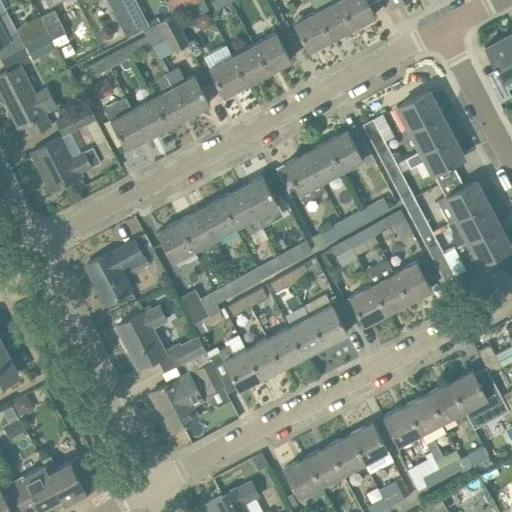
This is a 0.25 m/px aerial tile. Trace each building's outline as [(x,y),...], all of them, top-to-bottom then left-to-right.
[(137,31),(149,25),(135,0),(132,0),(123,5),(137,31)] [(166,0),(172,13),(197,0),(166,0)] [(191,17),(196,15),(208,8),(203,0),(202,0),(187,8),(191,17)] [(231,1),(230,0),(210,0),(216,9),(231,1)] [(315,9),(330,38),(352,26),(338,0),(311,0),(310,1),(315,9)] [(338,0),(352,26),(375,14),(367,0),(338,0)] [(123,5),(113,11),(126,37),(137,31),(123,5)] [(55,8),(41,14),(53,38),(67,31),(55,8)] [(293,21),(298,32),(308,49),(330,38),(315,9),(293,21)] [(143,29),(152,45),(159,57),(173,50),(173,51),(189,42),(174,13),(143,29)] [(25,44),(18,32),(7,38),(0,25),(0,56),(0,57),(25,44)] [(102,28),(100,32),(102,37),(107,38),(111,36),(113,32),(111,27),(106,26),(102,28)] [(152,45),(143,29),(146,34),(125,45),(131,56),(142,51),(152,45)] [(253,42),(268,71),(290,59),(275,30),(253,42)] [(32,59),(55,47),(51,39),(50,39),(47,33),(25,44),(32,59)] [(511,84),(511,49),(505,35),(484,46),(495,67),(484,73),(499,101),(510,95),(507,88),(511,84)] [(253,42),(231,54),(246,82),(268,71),(253,42)] [(104,56),(110,68),(117,64),(119,67),(132,60),(131,57),(131,56),(125,45),(104,56)] [(208,66),(214,77),(223,94),(246,82),(231,54),(208,66)] [(110,68),(104,56),(82,68),(85,72),(80,74),(85,85),(92,82),(90,78),(110,68)] [(10,110),(18,126),(25,122),(31,133),(50,123),(41,107),(53,100),(46,87),(34,93),(19,64),(0,74),(0,90),(7,104),(9,104),(12,109),(10,110)] [(178,65),(166,72),(188,113),(209,102),(194,73),(185,77),(178,65)] [(162,90),(151,95),(167,124),(188,113),(166,72),(156,78),(162,90)] [(398,105),(409,127),(439,112),(427,89),(398,105)] [(110,133),(115,130),(124,147),(146,136),(124,95),(103,107),(109,118),(103,121),(110,133)] [(124,95),(146,136),(167,124),(151,95),(131,106),(125,95),(124,95)] [(64,135),(90,121),(92,126),(89,128),(97,143),(98,142),(105,158),(114,154),(88,103),(56,120),(64,135)] [(451,134),(439,112),(409,127),(420,149),(414,153),(451,134)] [(362,123),(372,141),(374,146),(384,140),(373,118),(362,123)] [(326,140),(341,168),(362,157),(347,129),(326,140)] [(462,156),(451,134),(414,153),(405,157),(410,166),(417,163),(425,159),(433,172),(462,156)] [(84,150),(71,157),(60,135),(49,141),(31,150),(51,190),(80,175),(79,172),(92,165),(100,161),(92,146),(84,150)] [(325,190),(320,179),(341,168),(326,140),(305,152),(325,190)] [(384,140),(374,146),(386,168),(396,162),(403,159),(398,150),(391,153),(384,140)] [(325,190),(305,152),(283,163),(304,201),(325,190)] [(396,162),(386,168),(404,202),(414,196),(396,162)] [(262,174),(242,185),(257,213),(277,202),(262,174)] [(486,202),(474,179),(437,199),(448,221),(456,217),(486,202)] [(221,196),(236,224),(244,220),(251,232),(262,226),(256,214),(257,213),(242,185),(221,196)] [(362,207),(368,218),(397,202),(391,192),(383,196),(362,207)] [(201,207),(216,235),(236,224),(221,196),(201,207)] [(421,235),(432,230),(414,196),(404,202),(421,235)] [(456,217),(448,221),(454,233),(451,234),(457,245),(468,240),(498,224),(486,202),(456,217)] [(180,218),(195,246),(216,235),(201,207),(180,218)] [(341,219),(347,230),(368,218),(362,207),(341,219)] [(400,208),(369,225),(374,234),(393,224),(401,238),(413,232),(400,208)] [(156,231),(162,241),(172,259),(195,246),(180,218),(156,231)] [(347,230),(341,219),(330,225),(328,221),(319,226),(321,230),(319,231),(320,232),(312,236),(317,246),(347,230)] [(468,240),(480,262),(509,246),(498,224),(468,240)] [(374,234),(369,225),(347,237),(356,254),(378,242),(374,234)] [(432,230),(421,235),(433,258),(444,252),(432,230)] [(155,252),(152,246),(144,232),(138,236),(146,250),(146,249),(149,255),(155,252)] [(356,254),(347,237),(331,246),(336,255),(352,247),(356,254)] [(105,303),(122,294),(131,289),(120,267),(128,262),(133,271),(148,264),(134,239),(111,251),(111,250),(86,263),(98,287),(97,288),(105,303)] [(278,253),(284,265),(305,253),(298,242),(278,253)] [(444,252),(433,258),(445,280),(456,275),(444,252)] [(258,265),(264,276),(284,265),(278,253),(258,265)] [(304,263),(287,272),(292,283),(321,267),(315,256),(304,262),(304,263)] [(365,270),(371,282),(386,311),(408,299),(393,270),(387,258),(365,270)] [(416,259),(393,270),(408,299),(431,288),(416,259)] [(264,276),(258,265),(237,276),(243,287),(264,276)] [(161,274),(159,281),(161,286),(171,281),(166,272),(161,274)] [(270,281),(276,292),(292,283),(287,272),(270,281)] [(243,287),(237,276),(217,287),(223,298),(243,287)] [(348,294),(354,305),(363,323),(386,311),(371,282),(348,294)] [(245,295),(250,305),(268,295),(262,285),(245,295)] [(192,324),(219,309),(220,308),(216,302),(223,298),(217,287),(200,296),(195,287),(178,296),(193,323),(192,324)] [(245,295),(228,304),(234,315),(250,305),(245,295)] [(331,303),(309,314),(324,343),(346,332),(331,303)] [(138,367),(155,358),(164,353),(150,327),(165,319),(158,305),(143,313),(142,312),(116,325),(124,340),(126,338),(129,343),(126,345),(138,367)] [(199,335),(225,319),(219,309),(220,309),(220,308),(219,309),(192,324),(197,334),(198,334),(199,335)] [(309,314),(288,325),(303,354),(324,343),(309,314)] [(303,354),(288,325),(266,336),(282,365),(303,354)] [(511,330),(508,333),(511,340),(511,344),(495,353),(501,365),(511,359),(511,330)] [(206,351),(199,335),(173,348),(180,362),(182,361),(182,362),(205,350),(206,351)] [(266,336),(245,347),(260,377),(282,365),(266,336)] [(489,372),(501,365),(495,353),(489,343),(477,349),(486,366),(489,372)] [(0,381),(18,372),(4,345),(0,346),(0,381)] [(228,345),(209,356),(223,384),(224,383),(220,374),(229,369),(239,388),(260,377),(245,347),(233,354),(228,345)] [(209,356),(208,356),(206,351),(205,350),(182,362),(188,373),(178,378),(177,377),(150,392),(170,431),(199,416),(193,406),(205,399),(202,394),(206,392),(207,393),(223,384),(209,356)] [(472,368),(449,380),(466,412),(468,417),(474,427),(508,409),(501,394),(489,372),(486,366),(474,373),(472,368)] [(449,380),(427,392),(442,419),(452,414),(457,423),(468,417),(466,412),(449,380)] [(508,409),(511,416),(511,388),(501,394),(508,409)] [(427,392),(405,404),(419,431),(442,419),(427,392)] [(405,404),(383,415),(397,443),(419,431),(405,404)] [(18,416),(2,425),(12,442),(28,433),(18,416)] [(369,469),(391,457),(372,421),(350,432),(369,469)] [(368,469),(369,469),(350,432),(328,444),(342,472),(364,461),(368,469)] [(467,453),(461,456),(469,472),(474,470),(475,471),(492,463),(488,455),(488,454),(483,445),(482,445),(477,436),(462,444),(467,453)] [(432,455),(444,477),(460,469),(463,475),(469,472),(461,456),(460,457),(456,449),(440,457),(432,440),(426,443),(432,455)] [(320,484),(342,472),(328,444),(305,456),(320,484)] [(42,458),(45,463),(44,464),(64,502),(98,484),(81,453),(57,466),(50,454),(42,458)] [(444,477),(432,455),(407,468),(418,489),(427,485),(427,486),(444,477)] [(325,492),(320,484),(305,456),(283,468),(298,495),(309,489),(314,498),(325,492)] [(44,464),(11,481),(27,511),(28,511),(52,500),(55,507),(64,502),(44,464)] [(248,511),(243,502),(257,495),(250,480),(236,488),(236,487),(207,501),(212,511),(248,511)] [(379,488),(389,506),(405,498),(396,480),(379,488)] [(0,511),(27,511),(11,481),(7,483),(0,487),(0,486),(0,511)] [(376,511),(389,506),(379,488),(379,489),(383,497),(367,505),(370,511),(376,511)] [(292,507),(298,504),(291,492),(285,496),(292,507)] [(427,511),(429,511),(424,503),(409,511),(427,511)]
